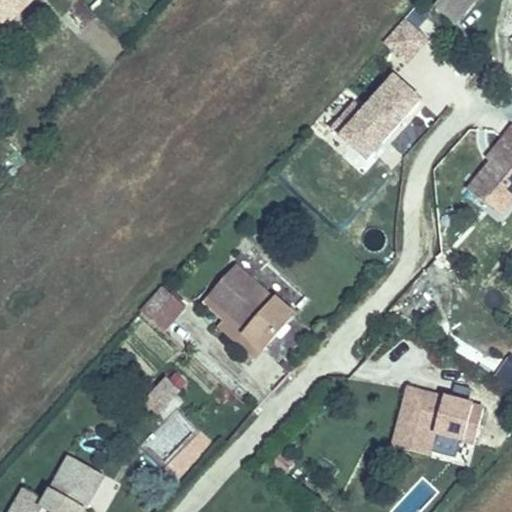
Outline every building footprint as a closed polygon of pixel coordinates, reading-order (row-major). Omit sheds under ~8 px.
[(0,0),(0,7),(4,11),(12,20),(32,0),(0,0)] [(479,0),(437,0),(461,21),(479,0)] [(406,16),(382,41),(406,63),(429,39),(406,16)] [(373,160),(425,94),(391,68),(361,106),(351,98),(329,126),(373,160)] [(511,140),(496,158),(471,185),(502,213),(511,201),(511,132),(509,135),(511,137),(511,140)] [(511,137),(509,135),(492,154),(496,158),(511,140),(511,137)] [(364,249),(385,247),(383,227),(362,229),(364,249)] [(265,350),(299,312),(240,258),(209,291),(234,313),(250,328),(247,332),(265,350)] [(185,304),(164,285),(145,307),(166,326),(185,304)] [(250,328),(234,313),(221,327),(257,358),(265,350),(247,332),(250,328)] [(182,389),(166,373),(143,397),(158,412),(182,389)] [(468,436),(475,398),(404,384),(392,447),(468,461),(473,437),(468,436)] [(180,415),(152,444),(168,460),(197,431),(180,415)] [(280,474),(296,458),(286,448),(270,464),(280,474)] [(82,511),(85,506),(102,472),(70,456),(50,496),(28,485),(14,511),(40,511),(41,511),(42,511),(82,511)]
